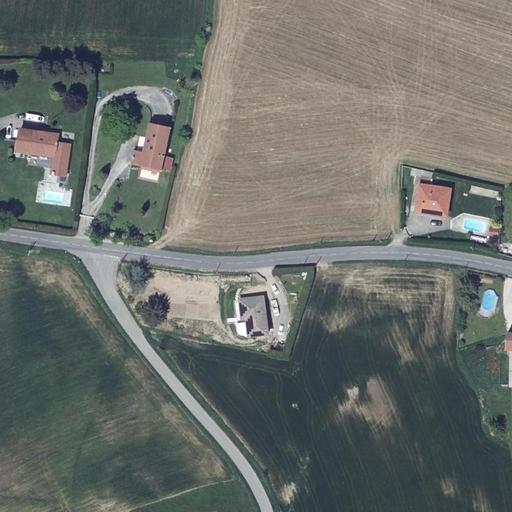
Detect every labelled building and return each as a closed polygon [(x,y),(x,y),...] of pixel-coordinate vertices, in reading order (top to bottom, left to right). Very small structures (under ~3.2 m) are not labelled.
[(162,171),(171,128),(148,123),(142,152),(135,150),(132,164),(162,171)] [(67,179),(71,145),(62,144),(62,139),(55,137),(56,133),(21,128),(18,152),(54,158),(51,176),(67,179)] [(432,179),(433,173),(411,168),(410,175),(419,177),(419,175),(432,179)] [(446,216),(452,191),(422,184),(415,211),(428,214),(428,212),(446,216)] [(269,332),(265,296),(240,299),(242,315),(246,315),(247,321),(237,322),(238,331),(242,334),(246,334),(246,335),(269,332)] [(511,387),(511,333),(505,333),(501,335),(501,353),(504,353),(505,387),(511,387)]
